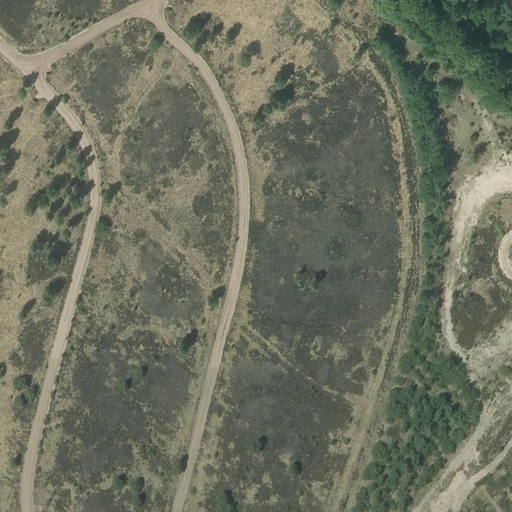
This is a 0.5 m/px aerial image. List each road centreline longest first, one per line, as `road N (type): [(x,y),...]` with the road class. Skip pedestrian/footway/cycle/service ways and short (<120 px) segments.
road 1 (track): [(161,0),(150,6),(202,68),(233,135),(242,185),(239,246),(175,511)]
road 2 (track): [(0,44),(83,135),(94,177),(80,267),(30,454),(26,511)]
road 3 (track): [(399,0),(511,97)]
road 4 (track): [(150,6),(26,67)]
